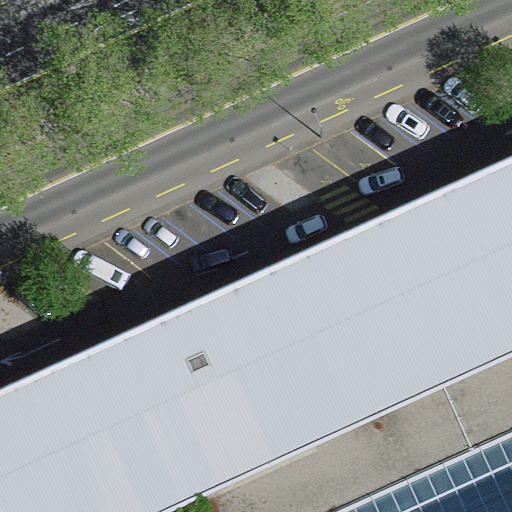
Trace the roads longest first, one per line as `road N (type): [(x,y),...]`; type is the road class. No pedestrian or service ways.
road 1 (secondary): [(0,230),(508,0)]
road 2 (secondary): [(132,0),(0,60)]
